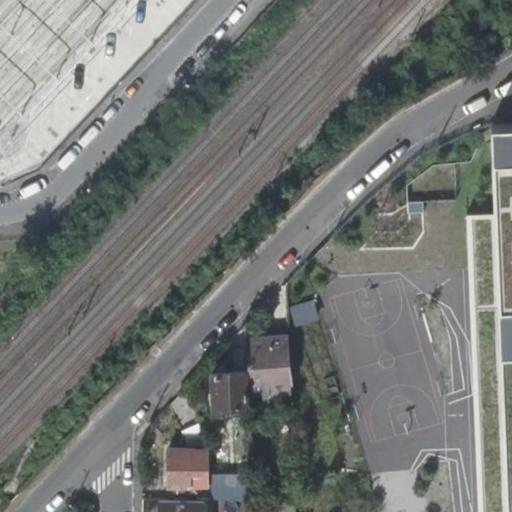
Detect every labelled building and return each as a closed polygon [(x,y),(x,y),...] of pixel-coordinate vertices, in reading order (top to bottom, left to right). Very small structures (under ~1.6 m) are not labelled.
[(511,511),(511,133),(492,135),(495,216),(469,217),(481,511),(511,511)] [(314,298),(293,305),(295,313),(317,305),(314,298)] [(252,359),(288,357),(288,333),(252,335),(252,359)] [(246,371),(248,371),(247,345),(232,346),(233,372),(213,372),(213,406),(247,404),(246,371)] [(209,471),(208,446),(167,445),(166,483),(177,483),(177,490),(196,490),(196,471),(209,471)] [(209,497),(223,497),(223,484),(209,484),(209,497)] [(161,498),(160,511),(202,511),(203,499),(161,498)]
